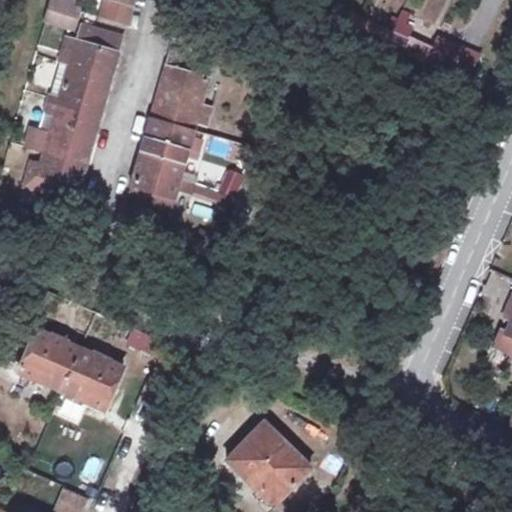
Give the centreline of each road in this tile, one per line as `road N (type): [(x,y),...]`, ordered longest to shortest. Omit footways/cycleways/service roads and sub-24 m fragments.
road 1 (residential): [(152,0),(78,265),(405,406)]
road 2 (residential): [(511,162),(405,406)]
